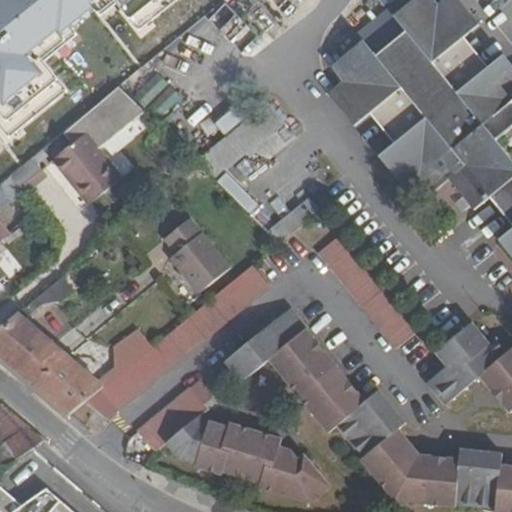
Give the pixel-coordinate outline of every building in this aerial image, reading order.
[(0,0),(0,104),(3,109),(46,76),(31,56),(95,7),(90,1),(91,0),(0,0)] [(227,35),(247,14),(231,0),(230,0),(211,21),(227,35)] [(511,60),(505,52),(490,63),(465,34),(481,20),(464,0),(444,0),(441,3),(438,0),(413,0),(396,14),(408,29),(379,52),(366,37),(335,63),(346,79),(330,92),(355,122),(370,110),(396,142),(381,155),(406,186),(422,173),(437,189),(452,177),(477,207),(492,195),(511,219),(511,230),(502,239),(511,251),(511,60)] [(133,94),(143,104),(167,80),(157,70),(133,94)] [(146,107),(156,117),(180,93),(170,83),(146,107)] [(131,128),(148,112),(122,87),(65,134),(76,148),(57,163),(84,197),(89,193),(97,203),(125,180),(102,150),(131,128)] [(197,161),(202,166),(272,108),(262,97),(197,161)] [(202,166),(215,179),(280,115),(272,108),(202,166)] [(36,158),(12,177),(26,195),(50,176),(36,158)] [(7,188),(13,196),(21,190),(14,182),(7,188)] [(91,207),(97,203),(89,193),(84,197),(91,207)] [(279,243),(325,207),(314,194),(268,232),(279,243)] [(176,258),(204,294),(236,267),(195,217),(169,238),(181,253),(176,258)] [(424,327),(346,232),(324,250),(404,345),(424,327)] [(107,385),(90,399),(113,417),(115,409),(271,286),(254,265),(191,316),(107,385)] [(75,289),(65,278),(23,313),(28,317),(45,303),(62,300),(75,289)] [(294,308),(228,360),(244,380),(271,361),(297,390),(329,430),(335,426),(363,458),(360,461),(393,503),(461,509),(462,506),(502,509),(501,511),(511,511),(511,464),(505,464),(505,452),(462,449),(461,458),(425,455),(402,427),(409,421),(382,388),(369,397),(310,330),(312,329),(294,308)] [(23,313),(0,331),(0,351),(23,371),(58,342),(28,317),(23,313)] [(494,331),(480,314),(440,346),(454,364),(435,380),(453,401),(489,373),(511,401),(511,341),(500,327),(494,331)] [(58,342),(23,371),(38,384),(73,355),(58,342)] [(73,355),(38,384),(73,414),(90,399),(107,385),(73,355)] [(205,382),(197,388),(210,405),(218,399),(205,382)] [(197,388),(196,387),(140,431),(152,448),(160,449),(172,439),(183,451),(199,458),(199,463),(224,473),(226,469),(260,483),(260,485),(310,505),(331,488),(303,455),(299,459),(294,452),(279,446),(281,439),(230,420),(225,427),(210,418),(207,414),(213,409),(210,405),(197,388)] [(0,452),(12,467),(49,440),(3,402),(0,403),(0,452)] [(22,507),(0,485),(0,511),(78,511),(48,486),(22,507)]
